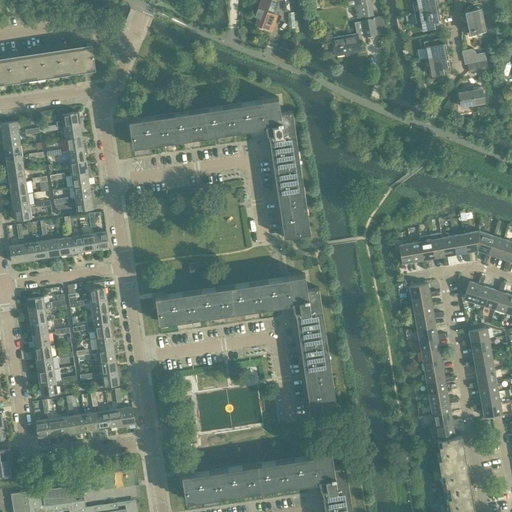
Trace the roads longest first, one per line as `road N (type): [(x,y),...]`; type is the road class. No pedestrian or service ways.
road 1 (residential): [(511,163),(145,8)]
road 2 (residential): [(1,286),(25,467),(151,444)]
road 3 (residential): [(482,511),(441,278)]
road 4 (residential): [(264,240),(251,159),(113,179)]
road 5 (residential): [(290,418),(277,338),(139,358)]
road 6 (residential): [(128,46),(80,24),(0,35)]
road 7 (residential): [(1,286),(125,267)]
